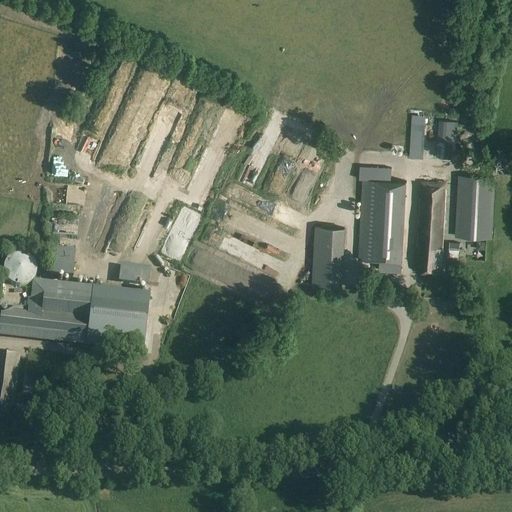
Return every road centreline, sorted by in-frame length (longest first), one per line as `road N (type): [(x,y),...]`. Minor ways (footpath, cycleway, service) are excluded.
road 1 (unclassified): [(511,474),(43,471),(0,463)]
road 2 (track): [(103,472),(107,426),(138,382),(136,368),(118,362)]
